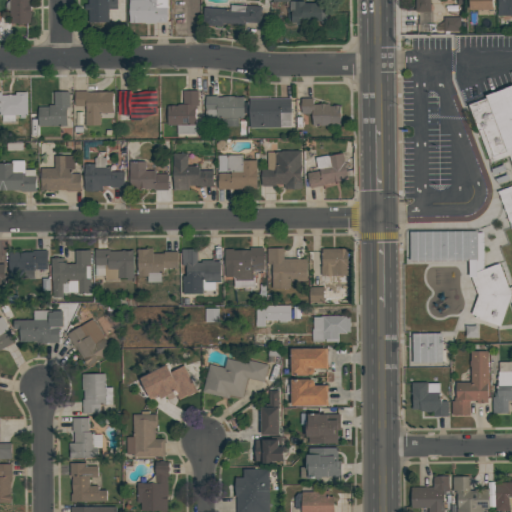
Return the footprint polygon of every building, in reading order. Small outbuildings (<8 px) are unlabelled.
[(31,23),(30,0),(10,0),(11,23),(31,23)] [(117,0),(87,0),(88,22),(109,22),(109,10),(118,9),(117,0)] [(129,0),(129,23),(167,23),(167,0),(129,0)] [(414,0),(415,12),(431,12),(430,0),(414,0)] [(493,0),(468,0),(469,10),(494,10),(493,0)] [(511,15),(511,0),(497,0),(497,15),(511,15)] [(326,23),(326,2),(291,2),(291,23),(326,23)] [(203,24),(261,26),(262,6),(230,4),(230,8),(203,7),(203,24)] [(461,31),(460,17),(444,18),(444,32),(461,31)] [(511,87),(469,100),(487,159),(511,150),(511,87)] [(196,126),(197,90),(183,90),(183,105),(167,105),(167,125),(196,126)] [(68,127),(68,91),(54,91),(54,106),(38,106),(38,126),(68,127)] [(86,126),(100,125),(100,114),(113,113),(113,91),(74,91),(75,107),(86,107),(86,126)] [(156,114),(156,91),(118,92),(118,115),(130,114),(130,120),(140,120),(140,114),(156,114)] [(27,92),(0,93),(0,107),(1,122),(14,122),(14,116),(27,115),(27,92)] [(238,126),(238,118),(243,118),(244,96),(205,95),(205,125),(238,126)] [(249,127),(290,127),(291,98),(249,98),(249,127)] [(341,125),(340,104),(314,105),(313,98),(301,98),(301,114),(312,114),(312,126),(341,125)] [(302,189),(301,150),(267,151),(267,170),(261,170),(261,186),(284,185),(284,190),(302,189)] [(173,190),(188,190),(188,187),(213,186),(213,170),(199,170),(199,165),(187,166),(187,153),(172,154),(173,190)] [(344,153),(315,156),(317,171),(307,172),(309,187),(347,182),(344,153)] [(74,156),(54,155),(54,168),(41,167),(40,190),(80,191),(80,174),(73,174),(74,156)] [(256,160),(242,160),(242,155),(226,155),(226,173),(218,174),(218,190),(257,189),(256,160)] [(84,191),(101,192),(101,187),(124,188),(125,170),(106,170),(107,158),(95,157),(94,164),(85,164),(84,191)] [(168,189),(168,173),(145,172),(145,161),(130,161),(129,189),(168,189)] [(24,162),(0,162),(0,191),(36,190),(35,170),(24,170),(24,162)] [(511,186),(499,190),(511,228),(511,186)] [(411,261),(469,261),(469,271),(471,317),(502,326),(510,295),(500,263),(485,268),(484,268),(483,233),(475,231),(411,232),(411,261)] [(307,281),(307,259),(284,259),(283,247),(267,248),(268,265),(271,264),(272,289),(290,289),(290,282),(307,281)] [(138,277),(147,277),(148,282),(162,282),(162,268),(178,268),(177,252),(153,252),(152,248),(137,249),(138,277)] [(348,248),(321,248),(322,276),(348,276),(348,248)] [(51,258),(52,294),(91,293),(90,249),(75,250),(75,264),(63,264),(63,257),(51,258)] [(184,294),(203,294),(203,282),(221,282),(221,261),(197,261),(197,249),(181,250),(181,266),(184,266),(184,294)] [(234,287),(254,287),(254,271),(264,271),(263,249),(225,249),(225,277),(234,277),(234,287)] [(133,250),(95,250),(95,274),(106,274),(106,279),(134,279),(133,250)] [(47,252),(9,252),(9,278),(35,278),(35,269),(47,269),(47,252)] [(310,302),(324,303),(324,287),(310,287),(310,302)] [(290,320),(290,306),(255,307),(256,327),(265,327),(265,321),(290,320)] [(59,342),(59,327),(62,327),(62,311),(33,311),(33,320),(13,320),(13,330),(20,330),(20,342),(59,342)] [(0,350),(15,343),(2,317),(0,318),(0,350)] [(338,341),(338,333),(349,333),(350,317),(312,317),(312,341),(338,341)] [(112,354),(93,319),(68,333),(87,368),(112,354)] [(443,333),(412,333),(411,363),(442,363),(443,333)] [(315,376),(315,369),(327,369),(327,348),(292,348),(291,375),(315,376)] [(488,351),(470,351),(470,382),(456,382),(456,401),(452,401),(452,415),(469,415),(469,402),(488,403),(488,351)] [(203,393),(230,399),(230,396),(243,398),(247,378),(264,382),(268,365),(248,361),(248,363),(226,359),(224,368),(209,365),(203,393)] [(508,401),(511,401),(511,371),(510,372),(510,362),(496,362),(496,414),(508,414),(508,401)] [(151,401),(175,391),(179,400),(196,392),(185,366),(170,372),(167,366),(141,377),(151,401)] [(105,374),(82,374),(83,414),(100,414),(100,405),(112,404),(112,388),(105,388),(105,374)] [(328,406),(328,385),(315,385),(315,380),(292,379),(291,406),(328,406)] [(413,411),(433,411),(433,416),(448,416),(448,401),(439,401),(439,383),(412,383),(413,411)] [(261,407),(261,435),(279,435),(280,392),(266,391),(266,407),(261,407)] [(133,414),(133,438),(127,438),(127,457),(165,456),(164,439),(156,439),(156,414),(133,414)] [(306,444),(338,444),(339,414),(307,414),(306,444)] [(96,458),(96,448),(102,448),(102,433),(89,434),(88,418),(73,418),(73,443),(70,443),(70,458),(96,458)] [(283,440),(255,440),(255,463),(282,464),(283,440)] [(0,459),(11,460),(11,443),(0,443),(0,459)] [(307,448),(307,478),(339,477),(339,447),(307,448)] [(107,502),(107,490),(99,490),(98,486),(89,486),(89,478),(98,478),(97,466),(85,466),(85,463),(70,463),(71,502),(107,502)] [(11,465),(0,464),(0,503),(10,503),(11,465)] [(138,511),(168,511),(168,466),(155,466),(155,483),(138,483),(138,511)] [(269,511),(269,470),(243,469),(243,478),(236,478),(235,511),(269,511)] [(411,508),(428,508),(428,511),(444,511),(444,490),(449,490),(449,476),(433,476),(433,487),(411,488),(411,508)] [(488,489),(469,489),(469,476),(455,476),(455,511),(483,511),(483,509),(488,509),(488,489)] [(495,511),(511,511),(511,482),(495,483),(495,511)] [(301,511),(333,511),(333,492),(302,491),(301,511)]
